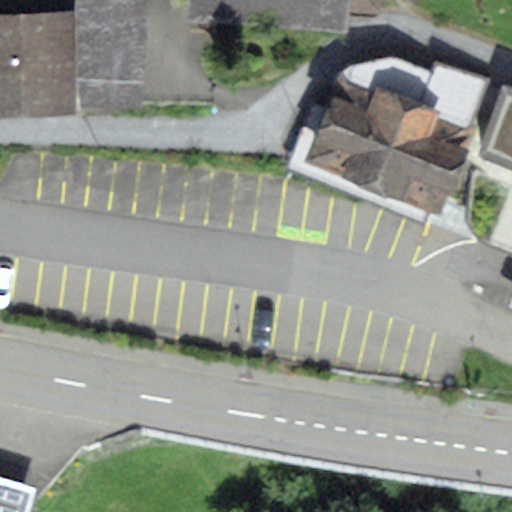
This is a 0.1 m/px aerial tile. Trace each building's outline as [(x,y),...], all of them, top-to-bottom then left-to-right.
[(79,0),(77,22),(0,28),(0,116),(84,110),(86,75),(147,82),(153,0),(79,0)] [(348,0),(203,0),(202,22),(346,33),(348,0)] [(468,128),(343,79),(314,155),(438,203),(468,128)] [(511,122),(507,120),(485,168),(511,179),(511,122)] [(0,511),(30,511),(37,487),(0,476),(0,511)]
